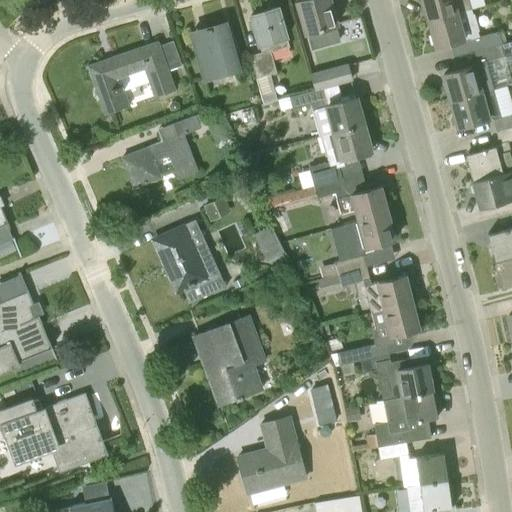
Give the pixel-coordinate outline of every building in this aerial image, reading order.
[(312,49),(340,41),(335,25),(336,24),(329,0),(304,0),(298,2),(312,49)] [(423,0),(429,21),(471,9),(468,0),(423,0)] [(250,55),(257,78),(277,72),(270,49),(289,44),(278,7),(251,15),(262,52),(250,55)] [(472,13),(471,9),(429,21),(437,47),(473,37),(477,50),(501,43),(498,31),(479,36),(477,31),(479,31),(474,13),(472,13)] [(343,19),(345,35),(363,33),(361,17),(343,19)] [(205,78),(239,68),(226,22),(197,31),(201,46),(196,48),(205,78)] [(154,96),(174,90),(166,67),(180,63),(171,37),(89,65),(105,113),(128,105),(121,84),(116,86),(114,78),(144,67),(154,96)] [(511,40),(501,43),(477,50),(480,62),(472,65),(472,67),(444,74),(451,101),(493,89),(494,89),(486,61),(505,55),(511,52),(511,40)] [(315,90),(318,89),(351,79),(347,64),(311,74),(315,90)] [(318,89),(315,90),(289,96),(278,99),(280,110),(291,107),(292,109),(310,104),(319,136),(321,135),(364,124),(356,98),(328,106),(326,99),(321,100),(318,89)] [(511,113),(501,116),(493,89),(451,101),(459,127),(491,118),(495,131),(511,126),(511,113)] [(171,102),(169,107),(171,111),(175,113),(179,111),(180,108),(179,103),(175,101),(171,102)] [(199,170),(185,134),(201,127),(196,114),(173,123),(178,135),(122,157),(134,187),(160,176),(154,161),(169,155),(178,178),(199,170)] [(313,185),(342,178),(339,167),(345,165),(343,158),(371,150),(364,124),(321,135),(328,160),(308,166),(313,184),(313,185)] [(511,139),(511,126),(495,131),(499,145),(466,154),(473,180),(511,169),(511,162),(506,141),(511,139)] [(511,169),(473,180),(481,207),(511,198),(511,169)] [(359,221),(388,212),(381,186),(347,196),(342,178),(313,185),(313,184),(263,198),(266,209),(316,195),(317,197),(335,192),(336,198),(340,213),(356,209),(359,221)] [(225,198),(204,206),(209,220),(231,212),(225,198)] [(0,206),(0,226),(8,223),(1,206),(0,206)] [(359,221),(366,247),(395,239),(388,212),(359,221)] [(255,235),(269,259),(284,251),(270,225),(255,235)] [(207,275),(184,226),(154,240),(177,290),(183,287),(189,301),(226,285),(219,270),(207,275)] [(511,255),(511,226),(488,233),(495,260),(511,255)] [(338,273),(366,266),(363,253),(334,261),(318,266),(321,278),(338,273)] [(511,284),(511,255),(495,260),(502,287),(511,284)] [(366,266),(338,273),(341,286),(362,280),(371,312),(412,301),(405,275),(378,282),(377,281),(371,283),(366,266)] [(342,288),(341,286),(338,273),(321,278),(317,279),(321,293),(342,288)] [(235,288),(245,284),(242,278),(232,282),(235,288)] [(0,373),(20,365),(20,364),(19,364),(16,359),(50,344),(28,290),(0,302),(0,373)] [(376,329),(389,326),(392,335),(419,328),(412,301),(371,312),(376,329)] [(219,404),(254,391),(245,367),(264,360),(248,316),(194,336),(219,404)] [(353,361),(360,359),(389,353),(389,352),(387,342),(375,345),(374,343),(336,352),(339,364),(341,363),(353,361)] [(391,361),(389,353),(360,359),(363,372),(387,367),(388,371),(397,369),(403,396),(432,390),(427,363),(422,364),(421,359),(410,361),(409,358),(391,361)] [(341,363),(344,375),(355,373),(353,361),(341,363)] [(327,384),(310,389),(313,400),(330,396),(327,384)] [(438,417),(432,390),(403,396),(378,401),(382,421),(374,423),(375,433),(365,434),(367,443),(350,446),(351,451),(377,445),(406,442),(428,438),(425,420),(438,417)] [(43,412),(38,399),(0,413),(0,415),(4,426),(0,427),(0,430),(2,437),(7,435),(14,455),(33,449),(35,456),(41,454),(38,447),(52,442),(58,457),(54,459),(58,468),(87,458),(84,449),(99,444),(84,402),(69,407),(66,399),(56,403),(58,407),(43,412)] [(346,408),(348,421),(362,418),(359,405),(346,408)] [(306,479),(290,418),(262,425),(266,441),(268,440),(271,449),(238,457),(248,495),(306,479)] [(408,453),(406,442),(377,445),(379,458),(408,453)] [(416,457),(420,484),(448,480),(444,453),(416,457)] [(448,480),(420,484),(403,487),(407,511),(435,511),(435,510),(452,507),(448,480)] [(113,511),(111,498),(70,507),(60,508),(60,511),(113,511)] [(363,511),(362,498),(318,503),(318,511),(363,511)]
